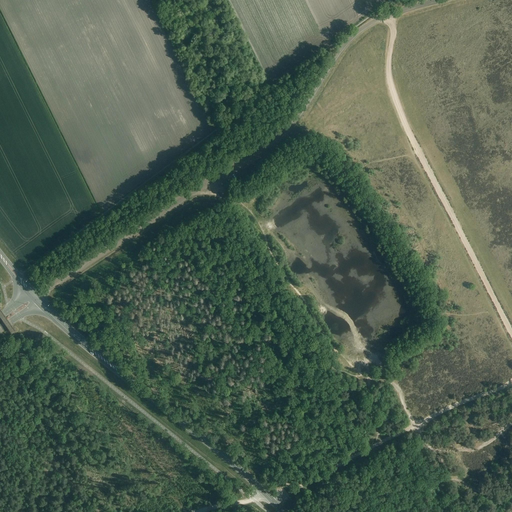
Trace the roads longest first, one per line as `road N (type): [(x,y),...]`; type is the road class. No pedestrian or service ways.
road 1 (track): [(511,334),(402,120),(388,74),(389,15)]
road 2 (track): [(389,15),(341,49),(289,126),(208,181)]
road 3 (track): [(208,181),(38,296)]
road 4 (primary): [(282,511),(139,389)]
road 5 (primary): [(139,389),(38,296)]
road 6 (primary): [(36,304),(139,389)]
